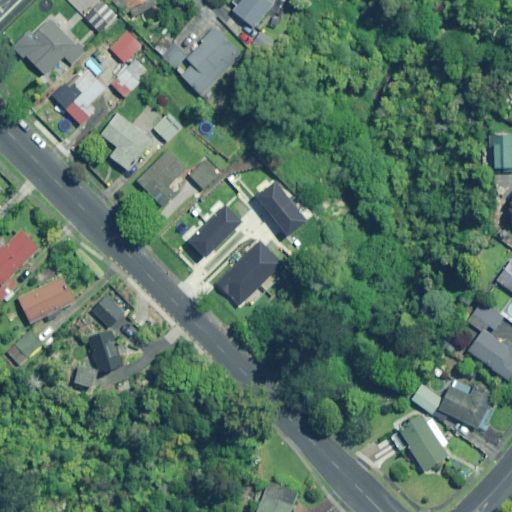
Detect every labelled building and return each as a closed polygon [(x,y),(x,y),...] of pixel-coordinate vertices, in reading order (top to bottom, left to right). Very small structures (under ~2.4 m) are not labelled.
[(106,0),(123,19),(129,15),(133,20),(156,5),(153,0),(106,0)] [(253,31),(274,6),(275,0),(241,0),(231,14),(253,31)] [(117,17),(102,2),(83,20),(99,35),(117,17)] [(72,67),(87,53),(53,17),(29,39),(26,35),(11,49),(23,61),(26,58),(44,78),(64,59),(72,67)] [(242,55),(216,28),(185,58),(165,37),(153,49),(200,97),(242,55)] [(141,47),(126,33),(109,50),(125,65),(141,47)] [(269,41),(260,34),(252,44),(261,51),(269,41)] [(155,69),(141,55),(110,87),(123,100),(155,69)] [(87,107),(104,90),(83,69),(67,85),(64,83),(50,97),(80,129),(94,115),(87,107)] [(116,114),(100,135),(117,148),(109,158),(129,174),(145,154),(152,160),(160,149),(116,114)] [(183,128),(169,114),(153,130),(167,143),(183,128)] [(511,136),(487,136),(488,170),(511,170),(511,136)] [(186,171),(168,152),(137,181),(162,209),(175,196),(167,188),(186,171)] [(216,175),(202,163),(189,177),(202,189),(216,175)] [(270,231),(274,228),(260,206),(255,209),(247,197),(194,232),(210,256),(230,243),(237,253),(232,256),(246,276),(283,251),(270,231)] [(21,289),(12,280),(40,250),(19,230),(0,250),(0,304),(3,307),(21,289)] [(511,259),(511,260),(496,283),(511,293),(511,259)] [(74,306),(60,275),(38,284),(40,288),(18,298),(30,325),(74,306)] [(123,315),(105,298),(91,312),(109,330),(123,315)] [(465,323),(479,333),(466,353),(509,382),(511,377),(511,331),(500,324),(505,317),(480,300),(465,323)] [(42,347),(30,333),(6,353),(19,367),(42,347)] [(111,334),(89,340),(99,376),(122,369),(111,334)] [(97,373),(78,367),(73,384),(92,390),(97,373)] [(477,431),(494,395),(474,385),(469,396),(450,388),(438,414),(477,431)] [(421,387),(411,403),(430,415),(440,400),(421,387)] [(423,474),(446,460),(440,449),(447,445),(432,420),(425,424),(421,417),(390,435),(401,453),(408,449),(423,474)] [(290,511),(298,496),(269,484),(257,511),(290,511)]
